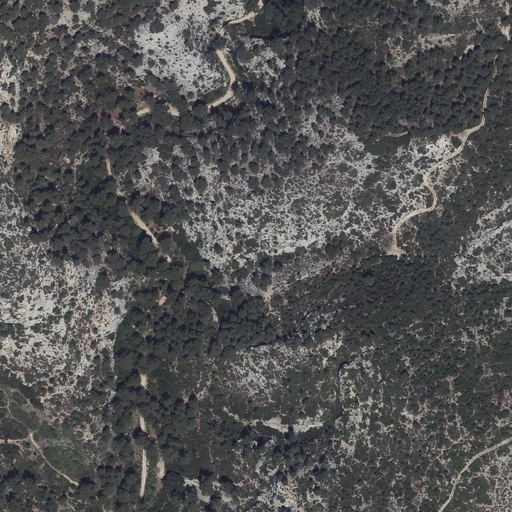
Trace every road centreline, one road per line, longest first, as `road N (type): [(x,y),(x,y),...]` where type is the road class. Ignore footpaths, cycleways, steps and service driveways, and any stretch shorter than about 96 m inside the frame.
road 1 (track): [(265,0),(222,32),(218,45),(234,77),(223,99),(189,113),(149,107),(118,131),(108,152),(125,202),(176,269),(176,283),(148,326),(144,482),(132,511)]
road 2 (track): [(507,0),(507,36),(484,123),(452,133),(385,133)]
